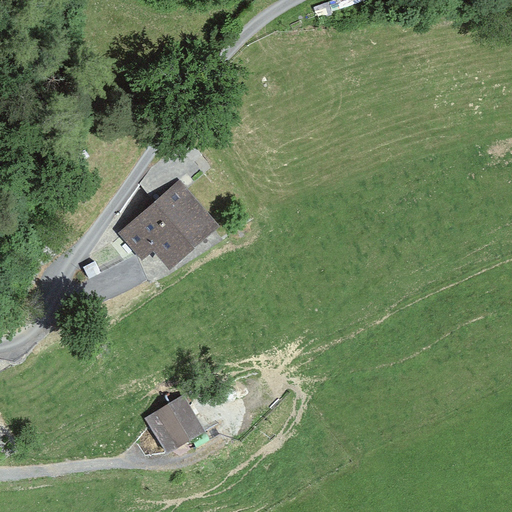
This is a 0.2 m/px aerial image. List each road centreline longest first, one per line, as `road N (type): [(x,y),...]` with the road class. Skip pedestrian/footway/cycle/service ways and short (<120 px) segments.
road 1 (track): [(0,344),(41,326),(57,302),(62,272),(95,239),(219,61),(295,0)]
road 2 (track): [(266,393),(237,430),(192,460),(0,471)]
